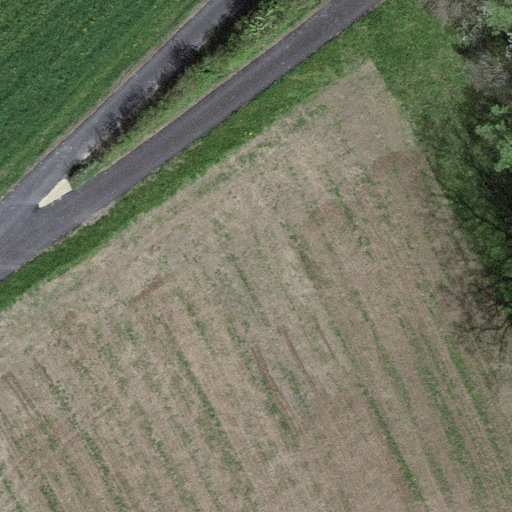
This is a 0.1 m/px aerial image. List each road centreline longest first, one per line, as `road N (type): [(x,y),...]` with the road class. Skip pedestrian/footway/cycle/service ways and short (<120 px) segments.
road 1 (track): [(349,0),(0,250)]
road 2 (track): [(0,217),(219,0)]
